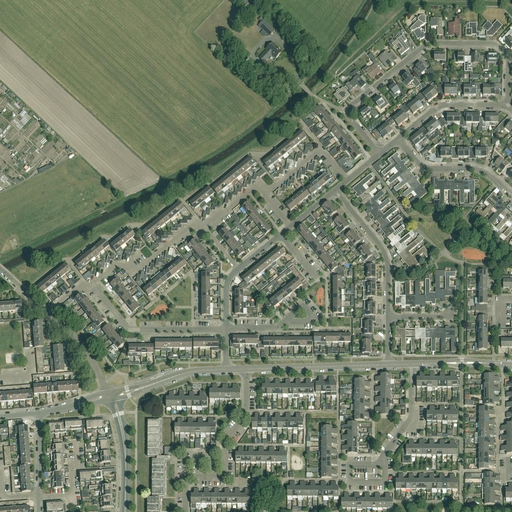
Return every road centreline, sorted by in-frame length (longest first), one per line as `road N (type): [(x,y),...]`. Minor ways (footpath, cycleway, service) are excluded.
road 1 (residential): [(347,112),(432,43),(498,44),(508,58),(506,105)]
road 2 (residential): [(388,363),(385,255),(335,190)]
road 3 (residential): [(226,328),(129,328),(91,283)]
road 4 (tertiary): [(246,369),(388,363)]
road 5 (residential): [(91,283),(114,264),(132,273),(192,225),(203,227)]
road 6 (residential): [(397,139),(427,168),(475,169),(511,196)]
road 7 (residential): [(397,139),(439,106),(506,105)]
road 8 (tertiary): [(109,396),(188,370),(225,369)]
